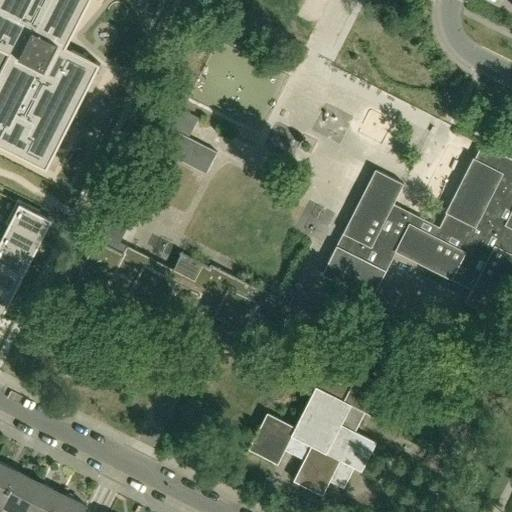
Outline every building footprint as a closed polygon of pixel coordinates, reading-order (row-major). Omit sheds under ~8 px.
[(0,145),(21,157),(47,170),(61,141),(54,137),(66,113),(79,89),(86,93),(101,64),(76,52),(67,47),(59,43),(72,19),(81,0),(3,0),(0,6),(0,48),(1,49),(9,53),(16,57),(4,82),(0,89),(0,145)] [(339,87),(335,94),(434,139),(456,92),(427,79),(437,58),(363,24),(335,85),(339,87)] [(206,174),(217,152),(158,122),(147,143),(206,174)] [(511,161),(482,146),(475,158),(474,157),(438,227),(413,214),(394,204),(404,184),(376,169),(323,274),(372,299),(396,252),(472,290),(466,302),(495,317),(504,299),(511,282),(511,161)] [(208,175),(233,188),(242,170),(217,157),(208,175)] [(18,199),(6,223),(9,225),(10,224),(42,240),(49,226),(52,220),(41,214),(39,213),(41,211),(18,199)] [(110,212),(78,276),(127,301),(130,294),(186,323),(190,315),(205,323),(210,325),(207,332),(235,346),(258,302),(254,300),(259,288),(211,264),(210,267),(182,254),(174,270),(129,247),(141,222),(119,211),(113,207),(110,212)] [(9,225),(0,243),(32,259),(42,240),(10,224),(9,225)] [(0,243),(0,267),(23,279),(32,259),(0,243)] [(0,267),(0,291),(13,298),(23,279),(0,267)] [(0,315),(3,317),(13,298),(0,291),(0,315)] [(294,481),(323,496),(330,481),(344,488),(354,468),(362,471),(376,443),(355,432),(365,412),(379,419),(394,391),(359,373),(355,380),(313,359),(299,387),(313,394),(296,428),(268,413),(249,450),(276,463),(278,464),(286,450),(295,454),(305,460),(298,473),(294,481)] [(0,504),(1,505),(18,472),(0,462),(0,504)] [(15,511),(25,511),(41,483),(18,472),(1,505),(15,511)] [(54,511),(63,494),(41,483),(25,511),(54,511)] [(83,511),(86,506),(63,494),(54,511),(83,511)]
